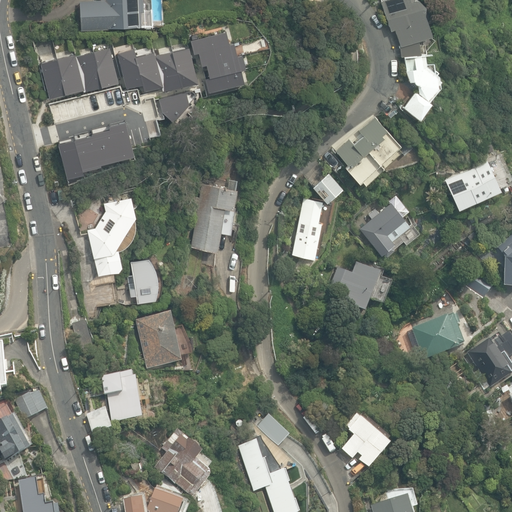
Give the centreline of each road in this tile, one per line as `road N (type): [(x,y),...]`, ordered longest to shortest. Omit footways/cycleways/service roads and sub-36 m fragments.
road 1 (residential): [(343,0),(359,11),(379,48),(378,85),(280,187),(259,271),(264,342),(280,394),(330,462),(347,511)]
road 2 (residential): [(0,30),(41,247),(53,363),(98,511)]
